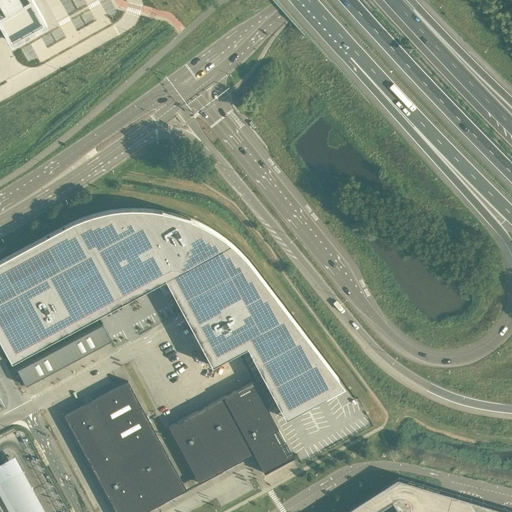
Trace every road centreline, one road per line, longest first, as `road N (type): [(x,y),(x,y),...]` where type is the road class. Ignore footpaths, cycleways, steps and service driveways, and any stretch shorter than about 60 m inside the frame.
road 1 (motorway): [(169,98),(369,343),(423,385),(511,410)]
road 2 (motorway): [(511,323),(489,348),(458,360),(427,358),(397,340),(189,84)]
road 3 (motorway): [(354,52),(511,248)]
road 4 (motorway): [(348,0),(511,173)]
road 5 (motorway): [(354,52),(511,216)]
road 6 (primary): [(0,216),(169,98)]
road 7 (motorway): [(511,131),(388,0)]
road 8 (unclassified): [(36,405),(189,323)]
road 9 (unclassified): [(134,0),(123,26),(0,95)]
road 10 (motorway): [(511,101),(403,0)]
road 11 (primary): [(189,84),(293,0)]
